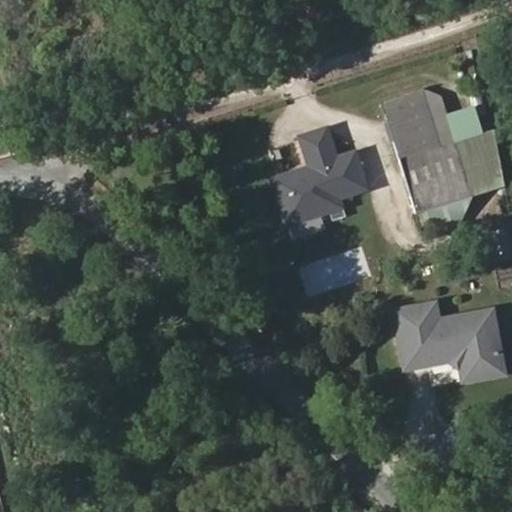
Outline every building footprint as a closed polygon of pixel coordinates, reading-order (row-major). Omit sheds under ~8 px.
[(442,148),(423,89),(413,92),(432,151),(442,148)] [(456,144),(441,95),(425,89),(423,89),(442,148),(452,145),(456,144)] [(468,198),(452,145),(442,148),(432,151),(413,92),(380,102),(398,157),(415,214),(468,198)] [(339,207),(335,198),(364,188),(352,153),(335,159),(326,130),(300,139),(312,173),(314,178),(305,181),(302,172),(279,180),(283,194),(277,196),(285,221),(286,221),(303,215),(304,219),(321,213),(339,207)] [(458,227),(468,198),(415,214),(443,231),(458,227)] [(326,229),(321,213),(304,219),(303,215),(286,221),(293,240),(326,229)] [(511,256),(511,236),(492,237),(494,257),(511,256)] [(435,298),(388,305),(397,370),(453,362),(456,383),(503,376),(493,305),(437,313),(435,298)]
